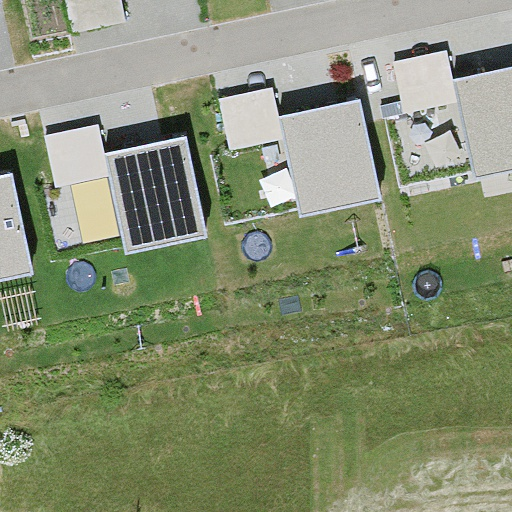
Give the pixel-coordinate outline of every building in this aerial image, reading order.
[(69,0),(75,30),(125,20),(120,0),(69,0)] [(511,167),(511,72),(460,84),(480,175),(511,167)] [(375,188),(356,105),(293,119),(312,202),(375,188)] [(204,235),(184,139),(110,154),(129,250),(204,235)] [(0,277),(29,272),(9,178),(0,179),(0,277)]
